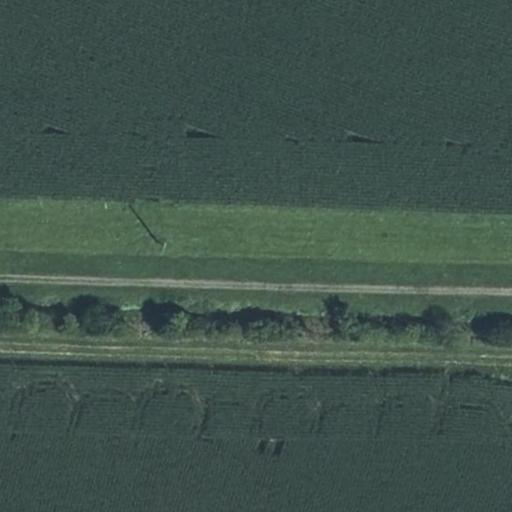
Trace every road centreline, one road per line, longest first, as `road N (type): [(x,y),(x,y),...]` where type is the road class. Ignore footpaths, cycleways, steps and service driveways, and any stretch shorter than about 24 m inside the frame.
road 1 (track): [(511,357),(0,340)]
road 2 (track): [(0,280),(511,295)]
